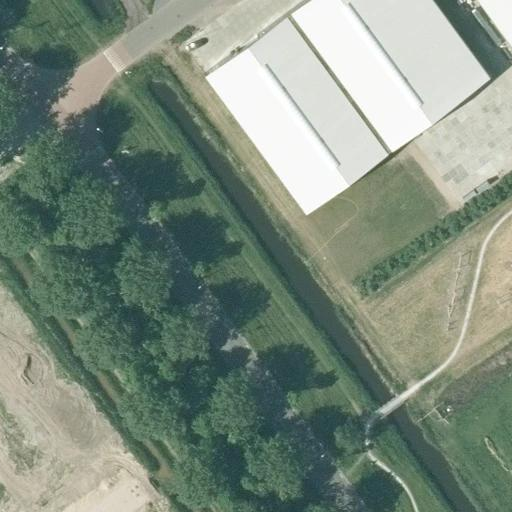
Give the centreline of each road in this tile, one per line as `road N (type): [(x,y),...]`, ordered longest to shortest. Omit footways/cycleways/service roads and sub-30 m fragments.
road 1 (unclassified): [(344,511),(48,108)]
road 2 (unclassified): [(192,0),(48,108)]
